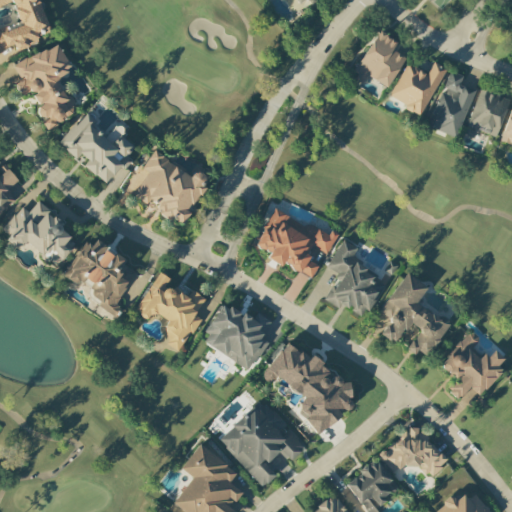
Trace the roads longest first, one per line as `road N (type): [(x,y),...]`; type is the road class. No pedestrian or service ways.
road 1 (residential): [(0,111),(62,189),(351,350),(466,450),(511,511)]
road 2 (residential): [(325,44),(263,117),(207,232)]
road 3 (residential): [(235,244),(325,44)]
road 4 (residential): [(404,393),(262,511)]
road 5 (residential): [(381,0),(451,49),(511,74)]
